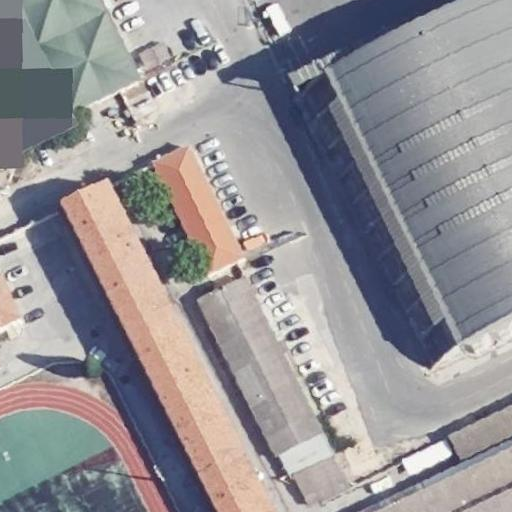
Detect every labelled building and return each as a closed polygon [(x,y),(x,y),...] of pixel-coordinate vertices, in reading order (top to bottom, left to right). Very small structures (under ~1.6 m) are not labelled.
[(142,82),(102,0),(16,0),(72,116),(142,82)] [(511,0),(499,0),(300,95),(432,367),(464,352),(466,353),(468,352),(476,354),(486,350),(492,341),(493,341),(503,342),(511,336),(511,0)] [(50,88),(17,104),(22,114),(55,99),(50,88)] [(22,114),(0,124),(0,150),(65,120),(55,99),(22,114)] [(192,147),(156,166),(210,277),(247,258),(192,147)] [(274,511),(111,187),(64,211),(215,511),(274,511)] [(0,337),(28,324),(7,279),(0,281),(0,337)] [(247,279),(201,301),(278,458),(324,434),(247,279)] [(511,511),(511,413),(449,444),(462,471),(375,511),(511,511)] [(309,507),(351,487),(336,456),(294,477),(309,507)]
